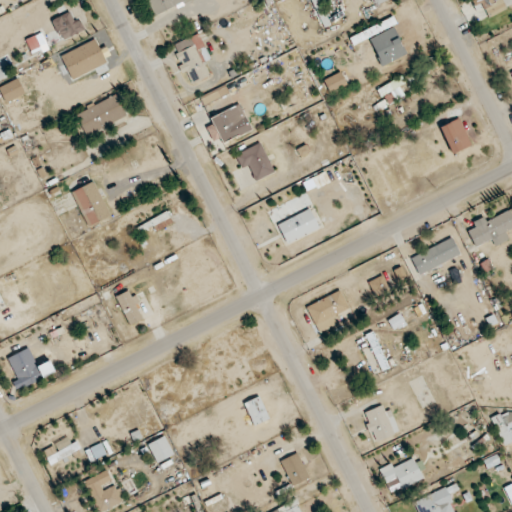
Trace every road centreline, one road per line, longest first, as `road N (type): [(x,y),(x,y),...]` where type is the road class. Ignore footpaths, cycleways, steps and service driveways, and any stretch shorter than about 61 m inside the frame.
road 1 (residential): [(511,167),(0,431)]
road 2 (residential): [(109,0),(369,511)]
road 3 (residential): [(511,152),(434,0)]
